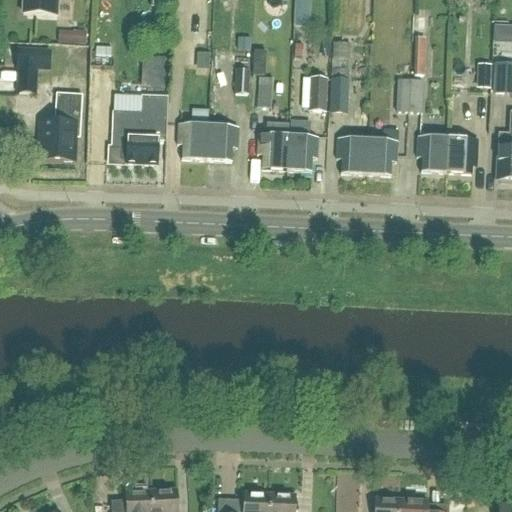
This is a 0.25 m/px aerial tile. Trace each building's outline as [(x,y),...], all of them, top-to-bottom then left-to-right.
[(57,20),(57,0),(23,0),(22,18),(57,20)] [(308,0),(290,0),(290,28),(308,29),(308,0)] [(511,45),(511,28),(489,28),(488,45),(511,45)] [(74,35),(73,46),(85,47),(85,35),(74,35)] [(238,41),(237,52),(249,53),(250,42),(238,41)] [(254,43),(251,100),(278,101),(280,44),(254,43)] [(17,55),(17,71),(49,73),(50,56),(17,55)] [(137,59),(137,91),(160,91),(160,60),(137,59)] [(511,98),(511,68),(494,68),(492,98),(511,98)] [(247,98),(248,75),(236,75),(235,97),(247,98)] [(479,79),(478,92),(486,92),(487,79),(479,79)] [(324,116),(325,108),(326,84),(310,83),(308,115),(324,116)] [(346,117),(347,85),(331,84),(330,116),(346,117)] [(408,117),(410,85),(398,85),(396,116),(408,117)] [(410,85),(408,117),(420,118),(422,86),(410,85)] [(33,163),(33,164),(73,166),(74,142),(79,142),(80,121),(81,100),(55,99),(55,100),(59,100),(57,127),(42,126),(42,122),(41,122),(40,155),(43,155),(42,164),(33,163)] [(156,170),(157,145),(166,145),(167,101),(140,100),(113,99),(111,152),(109,152),(108,168),(156,170)] [(202,127),(202,114),(188,114),(187,127),(202,127)] [(511,116),(509,117),(508,138),(498,138),(495,185),(496,185),(499,188),(511,188),(511,116)] [(257,139),(256,160),(261,160),(260,175),(285,176),(287,141),(288,128),(266,127),(265,139),(257,139)] [(206,166),(208,130),(178,129),(177,150),(181,150),(181,164),(206,166)] [(208,130),(206,166),(231,167),(232,153),(237,153),(238,132),(208,130)] [(287,141),(285,176),(311,177),(311,163),(316,163),(317,142),(287,141)] [(445,178),(447,143),(417,141),(416,162),(421,162),(420,177),(445,178)] [(365,180),(367,145),(337,143),(336,164),(340,164),(340,179),(365,180)] [(447,143),(445,178),(470,180),(471,165),(476,165),(477,144),(447,143)] [(367,145),(365,180),(390,181),(391,167),(396,167),(397,146),(367,145)] [(151,496),(151,511),(177,511),(177,495),(151,496)] [(125,510),(111,511),(110,511),(151,511),(151,496),(124,497),(125,510)] [(268,511),(269,499),(243,498),(242,511),(268,511)] [(295,511),(296,500),(269,499),(268,511),(295,511)]
